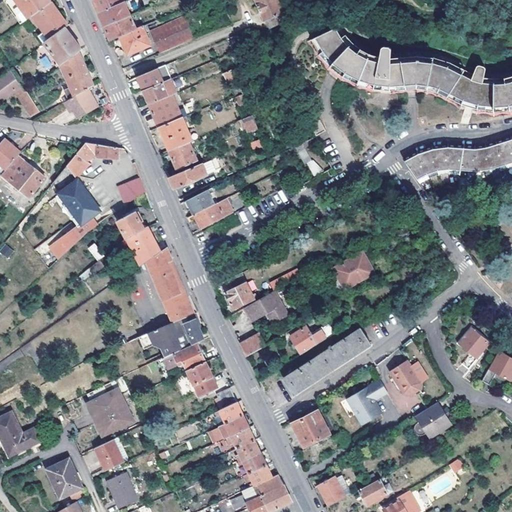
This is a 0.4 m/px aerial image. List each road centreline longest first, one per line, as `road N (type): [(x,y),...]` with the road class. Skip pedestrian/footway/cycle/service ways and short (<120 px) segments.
road 1 (residential): [(266,420),(427,312)]
road 2 (residential): [(354,173),(190,262)]
road 3 (secondary): [(190,262),(266,420)]
road 4 (residential): [(472,274),(387,155)]
road 5 (secondary): [(134,127),(190,262)]
road 6 (secondary): [(79,0),(134,127)]
road 7 (residential): [(427,312),(453,380),(511,408)]
road 8 (residential): [(134,127),(111,135),(0,122)]
road 9 (residential): [(511,127),(431,134),(387,155)]
